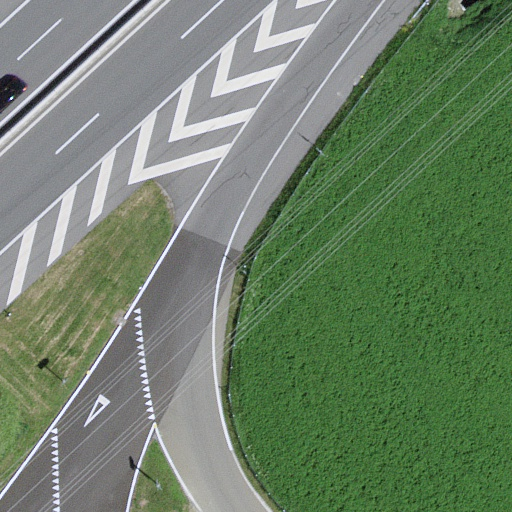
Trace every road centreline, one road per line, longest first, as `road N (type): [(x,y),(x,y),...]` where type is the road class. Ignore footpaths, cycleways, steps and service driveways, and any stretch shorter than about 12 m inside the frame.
road 1 (motorway): [(183,310),(231,182),(358,0)]
road 2 (motorway): [(0,206),(224,0)]
